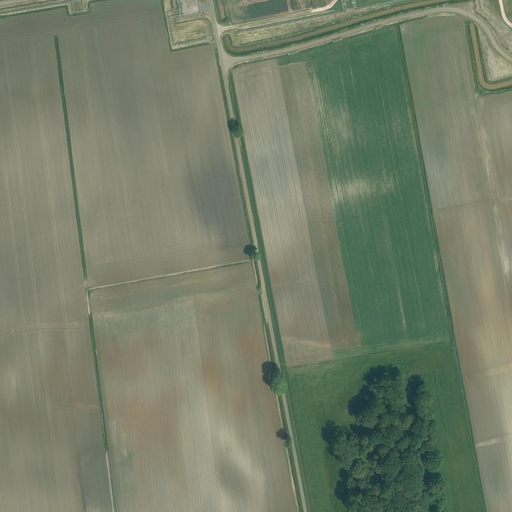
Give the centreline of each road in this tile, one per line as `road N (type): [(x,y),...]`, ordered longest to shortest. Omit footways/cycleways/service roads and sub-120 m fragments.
road 1 (unclassified): [(305,511),(222,63)]
road 2 (unclassified): [(222,63),(442,9),(473,16),(511,60)]
road 3 (track): [(335,0),(216,30)]
